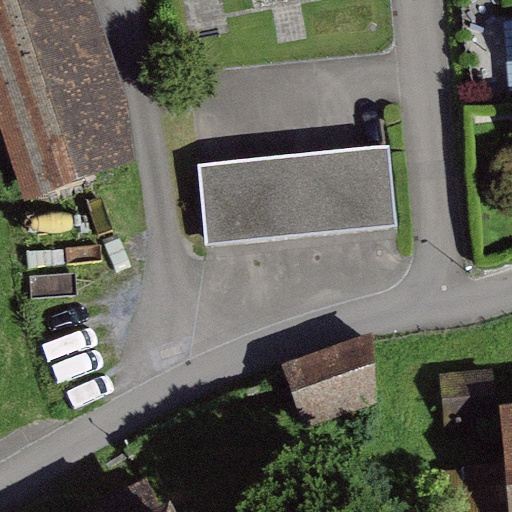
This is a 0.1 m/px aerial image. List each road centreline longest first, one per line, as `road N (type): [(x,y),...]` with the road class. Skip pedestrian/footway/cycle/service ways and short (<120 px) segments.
road 1 (residential): [(0,494),(172,393),(439,302)]
road 2 (residential): [(439,302),(413,0)]
